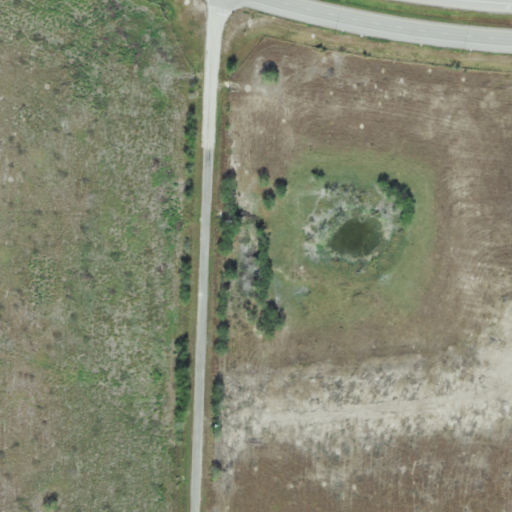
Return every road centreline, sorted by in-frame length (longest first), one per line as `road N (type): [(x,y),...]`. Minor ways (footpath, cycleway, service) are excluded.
road 1 (residential): [(194,511),(217,0)]
road 2 (trunk): [(282,0),(511,37)]
